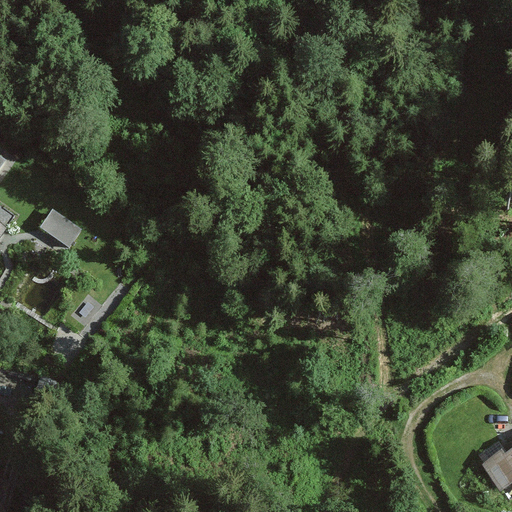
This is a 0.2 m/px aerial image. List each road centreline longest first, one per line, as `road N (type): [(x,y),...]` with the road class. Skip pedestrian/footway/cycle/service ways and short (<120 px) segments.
road 1 (track): [(511,274),(491,276),(412,335),(297,435),(230,511)]
road 2 (track): [(444,511),(418,418),(477,358),(505,313),(491,276)]
